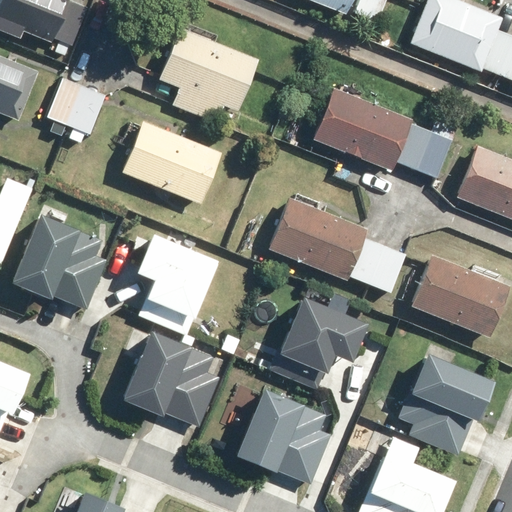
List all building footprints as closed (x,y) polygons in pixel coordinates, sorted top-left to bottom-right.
[(0,0),(0,23),(74,47),(87,8),(70,2),(71,0),(0,0)] [(353,0),(321,0),(349,11),(353,0)] [(387,0),(357,0),(353,10),(378,21),(387,0)] [(511,33),(498,28),(503,15),(465,0),(426,0),(409,44),(481,72),(483,68),(511,78),(511,33)] [(260,58),(179,26),(158,78),(179,86),(172,103),(233,127),(260,58)] [(0,111),(17,119),(38,71),(0,54),(0,111)] [(64,77),(48,117),(53,119),(48,131),(62,136),(66,125),(71,127),(67,138),(81,144),(86,132),(92,135),(108,95),(64,77)] [(414,119),(333,87),(313,138),(391,169),(395,160),(437,177),(452,140),(412,125),(414,119)] [(224,150),(144,118),(141,123),(131,119),(122,141),(133,146),(124,170),(203,202),(224,150)] [(511,156),(479,143),(457,197),(511,219),(511,156)] [(0,259),(3,261),(32,188),(9,179),(0,201),(0,259)] [(369,227),(289,195),(277,226),(272,224),(267,236),(271,238),(266,249),(348,282),(350,276),(391,292),(406,253),(365,237),(369,227)] [(42,211),(12,277),(55,296),(56,294),(86,307),(109,255),(98,250),(102,241),(80,231),(81,228),(42,211)] [(156,279),(140,317),(190,337),(222,258),(155,231),(150,243),(138,239),(130,259),(140,263),(137,271),(156,279)] [(510,286),(434,255),(414,306),(490,336),(510,286)] [(304,294),(280,352),(329,372),(339,347),(357,354),(370,322),(304,294)] [(153,328),(126,396),(165,411),(166,409),(200,422),(220,371),(208,366),(211,358),(190,350),(192,344),(153,328)] [(430,344),(397,419),(413,426),(409,435),(457,457),(474,418),(479,420),(496,382),(452,363),(456,355),(430,344)] [(0,432),(9,411),(14,413),(31,374),(0,360),(0,432)] [(327,411),(264,387),(238,454),(311,483),(331,432),(321,428),(327,411)] [(390,434),(358,511),(442,511),(457,478),(412,460),(417,445),(390,434)] [(86,489),(76,511),(129,511),(124,509),(126,505),(86,489)]
